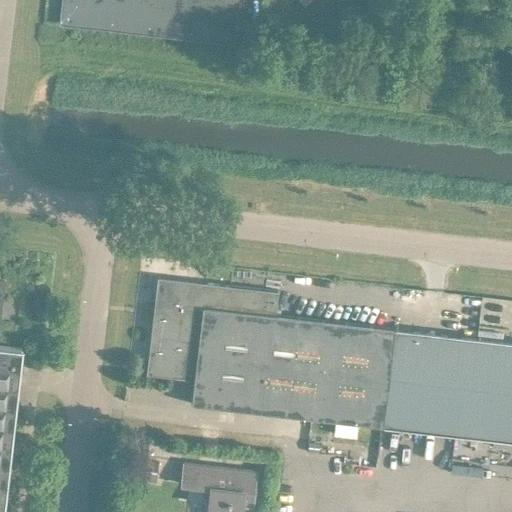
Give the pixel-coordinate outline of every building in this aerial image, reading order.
[(65,0),(62,31),(232,49),(237,0),(65,0)] [(154,323),(147,382),(195,388),(192,412),(337,428),(335,443),(357,445),(358,431),(425,439),(511,448),(511,349),(277,322),(279,299),(159,285),(155,319),(154,323)] [(0,511),(5,511),(24,357),(0,354),(0,511)] [(285,465),(279,511),(326,511),(332,471),(285,465)] [(134,486),(156,490),(159,470),(137,466),(134,486)] [(182,493),(211,496),(208,511),(252,511),(257,480),(185,472),(182,493)]
